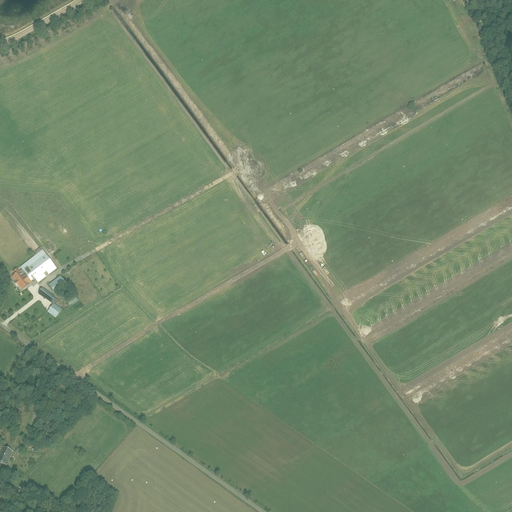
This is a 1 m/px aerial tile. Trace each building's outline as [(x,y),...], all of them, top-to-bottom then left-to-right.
[(22,269),(22,270),(31,281),(31,280),(32,281),(35,279),(38,283),(46,277),(43,273),(46,271),(49,275),(56,269),(43,252),(40,249),(33,254),(35,256),(36,258),(22,269)] [(15,275),(13,277),(16,282),(15,282),(18,286),(19,285),(22,289),(22,290),(29,285),(27,283),(31,281),(22,270),(19,272),(15,275)] [(49,284),(55,293),(68,285),(62,276),(49,284)] [(55,297),(42,288),(38,294),(51,303),(55,297)] [(70,306),(78,300),(74,295),(66,301),(70,306)] [(61,310),(53,304),(48,312),(56,318),(61,310)] [(11,422),(14,427),(19,424),(15,419),(11,422)] [(3,448),(0,454),(0,462),(6,465),(12,452),(3,448)] [(10,485),(8,489),(18,494),(20,490),(10,485)]
